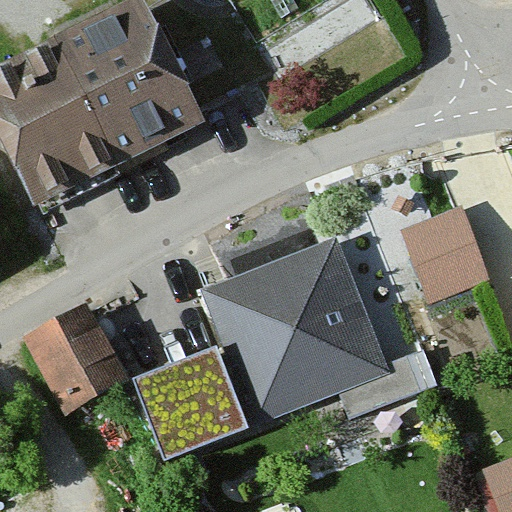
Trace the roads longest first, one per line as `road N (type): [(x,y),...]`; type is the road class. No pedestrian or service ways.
road 1 (unclassified): [(0,325),(244,187),(315,156),(472,113)]
road 2 (residential): [(426,0),(472,113)]
